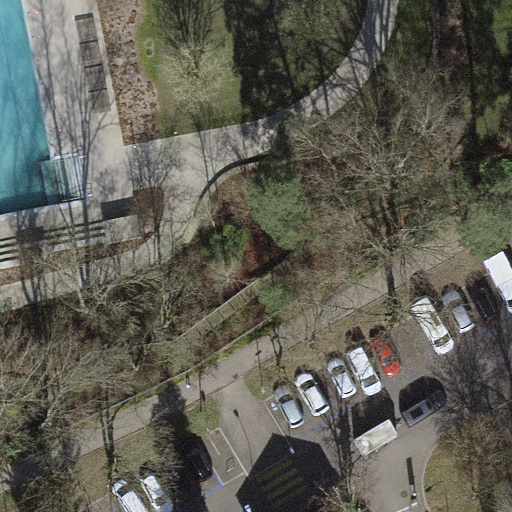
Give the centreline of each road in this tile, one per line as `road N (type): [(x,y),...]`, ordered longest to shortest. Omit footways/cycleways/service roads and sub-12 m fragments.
road 1 (residential): [(511,327),(348,415)]
road 2 (residential): [(348,415),(220,511)]
